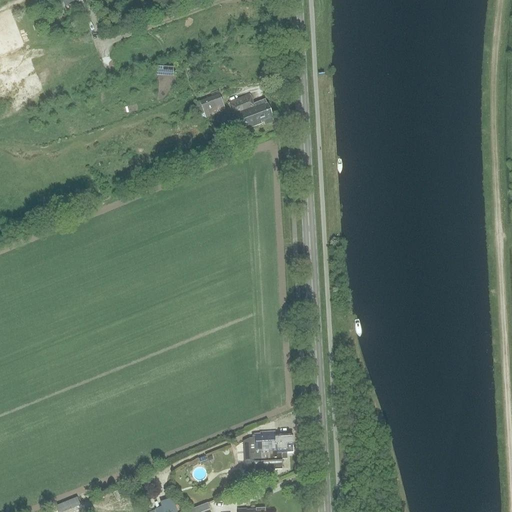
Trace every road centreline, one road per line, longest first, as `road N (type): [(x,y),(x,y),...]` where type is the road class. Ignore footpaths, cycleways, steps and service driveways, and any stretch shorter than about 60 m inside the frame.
road 1 (secondary): [(324,511),(297,0)]
road 2 (track): [(511,494),(492,92),(501,0)]
